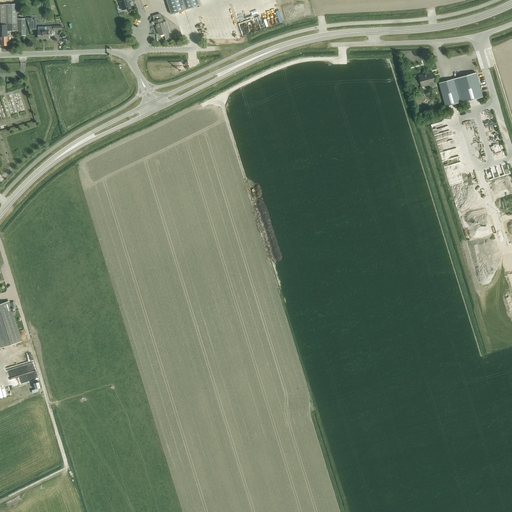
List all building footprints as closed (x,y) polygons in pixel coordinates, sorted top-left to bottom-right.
[(129,0),(118,0),(122,10),(131,7),(129,0)] [(166,0),(171,14),(200,5),(198,0),(166,0)] [(4,4),(0,4),(0,36),(1,36),(1,46),(8,46),(7,41),(9,41),(9,35),(7,35),(7,31),(13,31),(18,31),(17,4),(6,4),(4,4)] [(154,15),(153,16),(155,21),(156,24),(158,31),(160,35),(168,32),(165,22),(163,22),(162,18),(161,13),(160,13),(154,15)] [(25,18),(17,19),(18,31),(18,36),(26,35),(26,31),(25,18)] [(30,30),(37,30),(36,19),(33,19),(33,18),(26,18),(30,30)] [(51,34),(51,29),(53,29),(53,30),(62,30),(62,26),(53,26),(46,26),(46,27),(38,27),(38,30),(38,31),(38,39),(49,39),(49,34),(51,34)] [(420,76),(423,87),(430,85),(430,82),(436,81),(433,72),(420,76)] [(463,77),(457,78),(464,102),(470,101),(483,97),(476,73),(463,77)] [(454,79),(439,83),(446,106),(461,102),(454,79)] [(9,301),(0,304),(0,345),(1,348),(21,341),(9,301)] [(16,301),(10,303),(13,315),(19,313),(16,301)]
